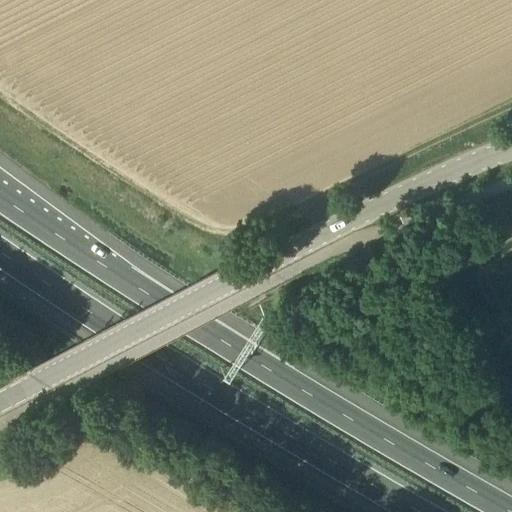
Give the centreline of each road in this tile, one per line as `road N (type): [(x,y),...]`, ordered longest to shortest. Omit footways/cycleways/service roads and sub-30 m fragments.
road 1 (motorway): [(511,511),(117,278),(0,197)]
road 2 (tertiary): [(0,404),(381,209),(511,153)]
road 3 (motorway): [(0,252),(419,511)]
